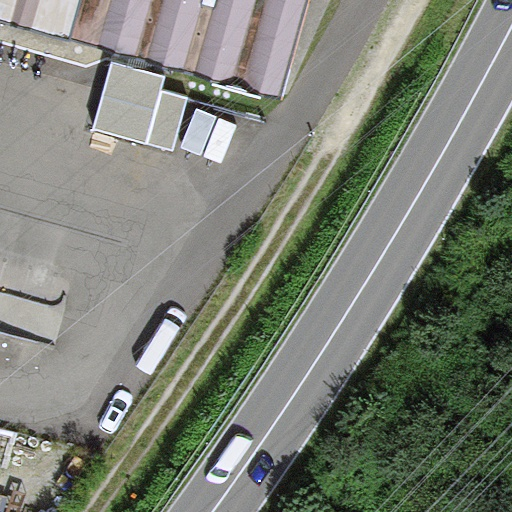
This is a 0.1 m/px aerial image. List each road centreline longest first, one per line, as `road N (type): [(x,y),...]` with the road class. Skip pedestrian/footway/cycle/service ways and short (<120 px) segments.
road 1 (track): [(93,511),(261,266),(416,0)]
road 2 (primary): [(511,26),(363,286),(212,511)]
